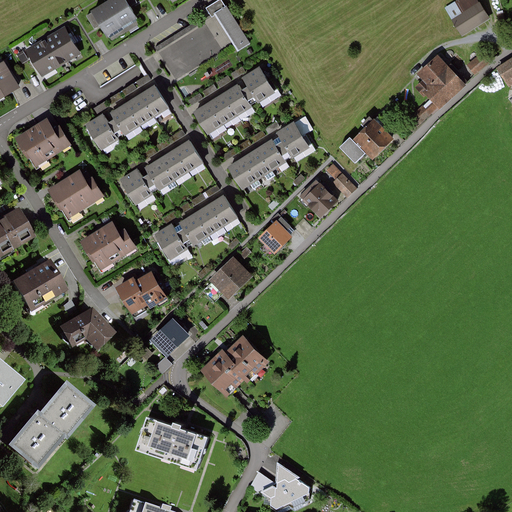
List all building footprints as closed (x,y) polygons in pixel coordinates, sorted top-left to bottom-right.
[(125,0),(110,0),(91,12),(100,26),(109,39),(138,20),(130,8),(125,0)] [(476,0),(474,0),(446,20),(459,39),(489,18),(476,0)] [(214,14),(237,52),(250,44),(227,7),(214,14)] [(40,41),(22,52),(38,80),(81,55),(65,27),(58,31),(47,37),(40,41)] [(482,54),(469,65),(476,73),(489,63),(482,54)] [(247,81),(261,105),(282,93),(260,55),(239,67),(242,72),(247,81)] [(439,58),(417,76),(422,83),(418,87),(424,95),(427,94),(434,101),(439,106),(440,108),(464,86),(439,58)] [(511,58),(499,67),(509,84),(511,81),(511,58)] [(4,62),(0,64),(0,102),(21,90),(4,62)] [(113,99),(107,102),(110,107),(101,111),(114,135),(168,105),(153,77),(140,84),(126,92),(113,99)] [(261,105),(247,81),(239,86),(237,82),(233,84),(219,92),(203,102),(191,108),(208,136),(261,105)] [(114,135),(101,111),(96,103),(93,97),(71,109),(93,147),(114,135)] [(423,108),(406,123),(412,130),(434,109),(435,110),(439,106),(434,101),(425,110),(423,108)] [(282,138),(296,161),(317,149),(295,111),(274,124),(277,129),(282,138)] [(371,117),(341,147),(351,157),(363,145),(374,156),(392,138),(371,117)] [(46,121),(17,139),(37,170),(71,149),(58,127),(52,131),(46,121)] [(150,154),(145,157),(147,162),(139,167),(152,190),(206,160),(190,133),(178,139),(163,147),(150,154)] [(296,161),(282,138),(274,142),(272,138),(268,140),(254,149),(238,158),(227,165),(243,193),(296,161)] [(152,190),(139,167),(134,158),(131,152),(109,164),(130,202),(152,190)] [(79,172),(50,191),(69,221),(106,198),(92,176),(84,181),(79,172)] [(341,175),(333,184),(345,195),(353,187),(341,175)] [(317,182),(301,199),(323,219),(338,201),(317,182)] [(186,210),(180,213),(183,217),(174,222),(187,246),(241,216),(226,188),(213,195),(199,203),(186,210)] [(187,246),(174,222),(169,213),(166,207),(144,219),(166,258),(187,246)] [(17,212),(0,222),(0,259),(34,240),(17,212)] [(111,224),(83,242),(103,271),(137,249),(124,230),(117,234),(111,224)] [(278,224),(259,238),(273,256),(292,242),(278,224)] [(237,261),(210,283),(227,303),(253,281),(237,261)] [(51,263),(14,287),(30,312),(67,288),(51,263)] [(166,263),(147,272),(162,303),(180,294),(166,263)] [(146,268),(127,276),(141,307),(160,299),(146,268)] [(115,333),(93,310),(63,327),(73,345),(86,337),(97,349),(115,333)] [(173,320),(150,342),(167,360),(190,337),(173,320)] [(241,344),(206,375),(228,400),(263,369),(241,344)] [(0,407),(20,384),(0,366),(0,407)] [(63,388),(37,418),(62,439),(64,440),(90,410),(63,388)] [(35,416),(8,448),(35,470),(62,439),(37,418),(35,416)] [(197,435),(148,420),(140,446),(189,462),(197,435)] [(278,487),(258,474),(251,489),(271,500),(274,511),(325,496),(278,463),(278,487)] [(132,501),(127,511),(165,511),(167,510),(167,508),(159,506),(158,510),(132,501)]
